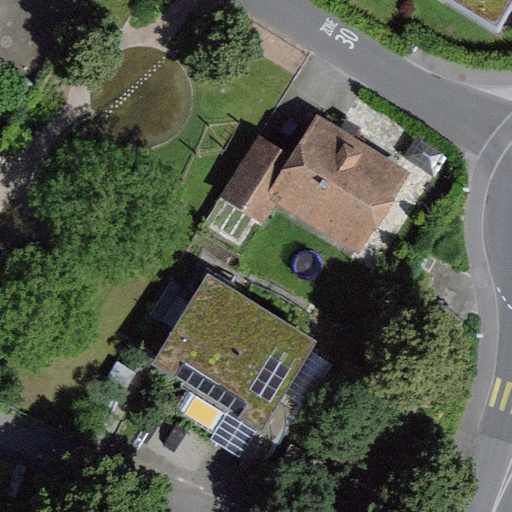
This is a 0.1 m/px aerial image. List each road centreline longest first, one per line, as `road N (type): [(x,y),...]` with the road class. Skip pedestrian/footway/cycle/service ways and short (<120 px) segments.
road 1 (residential): [(273,0),(511,138)]
road 2 (residential): [(0,435),(192,511)]
